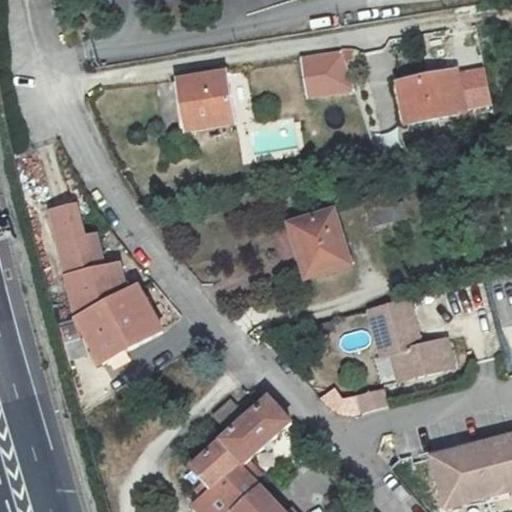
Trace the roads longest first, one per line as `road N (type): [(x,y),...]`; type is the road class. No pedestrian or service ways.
road 1 (residential): [(22,0),(24,38),(44,87),(122,215),(215,332),(335,439),(395,511)]
road 2 (track): [(44,87),(357,39)]
road 3 (track): [(215,332),(317,312),(511,252)]
road 4 (motorway): [(50,511),(0,331)]
